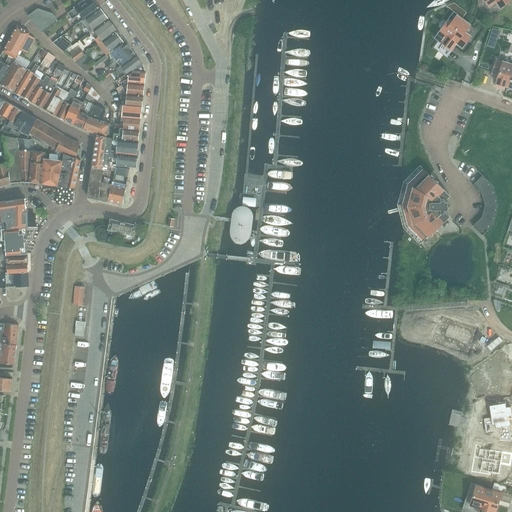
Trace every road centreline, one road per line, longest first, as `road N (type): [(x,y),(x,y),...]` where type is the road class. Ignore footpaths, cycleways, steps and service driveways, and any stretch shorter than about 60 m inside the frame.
road 1 (residential): [(199,20),(220,77),(206,219),(188,252),(106,290),(99,302),(79,511)]
road 2 (residential): [(80,208),(131,214),(140,203),(155,62),(110,0)]
road 3 (residential): [(7,511),(33,312)]
road 4 (residential): [(461,217),(463,193),(432,138),(449,97),(460,92),(511,110)]
road 5 (residential): [(0,93),(87,141),(80,208)]
